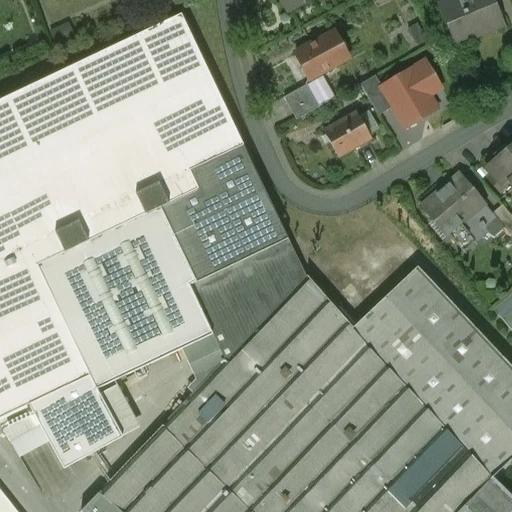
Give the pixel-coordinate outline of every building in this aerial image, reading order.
[(282,0),(289,11),(310,0),(282,0)] [(490,0),(453,0),(440,6),(456,44),(501,26),(490,0)] [(0,419),(29,406),(88,379),(81,362),(37,266),(152,212),(188,287),(194,284),(159,209),(197,191),(189,172),(242,146),(180,16),(0,100),(0,419)] [(334,34),(295,55),(308,79),(347,59),(334,34)] [(424,62),(380,88),(405,129),(437,110),(424,88),(436,81),(424,62)] [(374,77),(360,86),(366,96),(380,87),(374,77)] [(306,86),(283,99),(296,121),(318,108),(306,86)] [(356,114),(324,133),(338,158),(370,139),(356,114)] [(304,277),(242,146),(189,172),(197,191),(159,209),(194,284),(188,287),(197,310),(206,330),(210,328),(213,335),(225,362),(304,277)] [(511,147),(487,169),(501,185),(506,181),(511,188),(511,147)] [(484,232),(483,229),(485,228),(482,223),(480,224),(474,213),(483,205),(458,176),(422,208),(447,237),(449,235),(463,251),(484,232)] [(511,217),(502,206),(491,215),(510,237),(511,235),(511,217)] [(37,266),(81,362),(90,358),(197,310),(188,287),(152,212),(37,266)] [(511,369),(416,267),(351,329),(492,478),(511,458),(511,369)] [(304,277),(225,362),(80,511),(511,511),(511,497),(492,478),(351,329),(304,277)] [(206,330),(197,310),(90,358),(101,379),(206,330)] [(511,310),(501,320),(511,332),(511,310)] [(88,379),(95,391),(213,335),(210,328),(206,330),(101,379),(90,358),(81,362),(88,379)] [(95,391),(88,379),(29,406),(39,425),(63,469),(122,437),(95,391)] [(0,425),(9,442),(39,425),(29,406),(0,419),(0,425)] [(16,511),(0,492),(0,511),(16,511)]
